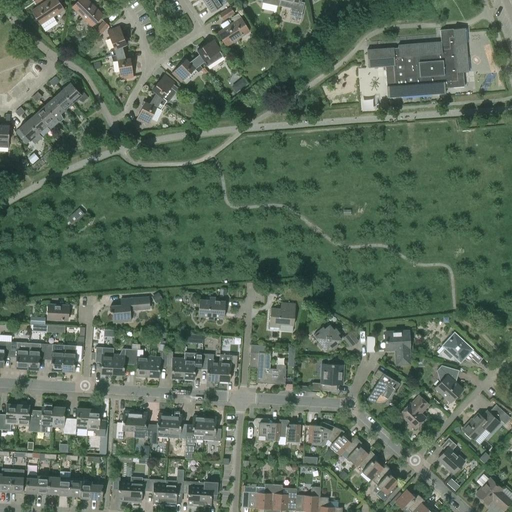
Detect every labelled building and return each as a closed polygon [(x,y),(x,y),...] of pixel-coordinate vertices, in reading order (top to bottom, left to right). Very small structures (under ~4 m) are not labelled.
[(64,9),(58,0),(51,0),(45,4),(42,4),(38,7),(39,8),(33,12),(32,11),(43,28),(55,20),(53,16),(58,12),(58,11),(63,8),(63,9),(64,9)] [(91,5),(85,0),(78,0),(72,7),(73,7),(73,6),(78,11),(77,11),(82,16),(78,19),(79,20),(83,15),(87,18),(86,19),(93,25),(92,26),(92,27),(103,16),(103,15),(102,16),(96,11),(97,10),(94,6),(91,5)] [(202,0),(211,13),(222,6),(218,0),(202,0)] [(280,0),(279,6),(297,10),(301,11),(301,10),(302,10),(304,1),(303,1),(302,0),(280,0)] [(231,8),(220,15),(223,20),(234,13),(231,8)] [(231,18),(234,23),(231,25),(231,27),(219,34),(218,33),(217,33),(226,46),(226,45),(231,42),(231,43),(237,39),(236,37),(239,35),(240,36),(248,31),(249,32),(249,31),(241,18),(238,14),(231,18)] [(104,21),(95,31),(100,35),(109,26),(104,21)] [(110,51),(111,56),(124,53),(122,46),(126,45),(119,27),(107,31),(114,49),(110,51)] [(468,72),(466,43),(465,28),(440,30),(441,42),(398,46),(398,48),(393,48),(367,50),(368,68),(385,66),(388,98),(445,94),(446,85),(462,84),(460,73),(468,72)] [(199,54),(194,59),(203,69),(206,66),(207,67),(223,57),(219,52),(220,51),(213,40),(197,50),(199,54)] [(126,59),(124,53),(111,56),(113,62),(117,61),(120,80),(133,78),(130,58),(126,59)] [(181,82),(183,81),(186,84),(198,73),(203,69),(194,59),(189,63),(186,59),(172,73),(181,82)] [(156,93),(153,98),(164,105),(166,102),(168,103),(176,92),(170,88),(175,83),(164,75),(152,90),(156,93)] [(83,92),(80,94),(70,82),(69,83),(70,84),(62,90),(73,103),(77,99),(82,102),(88,97),(83,92)] [(64,110),(73,103),(62,90),(53,98),(64,110)] [(64,110),(53,98),(45,106),(56,118),(59,122),(63,118),(60,114),(64,110)] [(160,110),(164,105),(153,98),(149,104),(145,102),(136,120),(148,125),(156,108),(160,110)] [(45,106),(36,113),(47,125),(51,130),(59,122),(56,118),(45,106)] [(36,113),(28,121),(39,133),(47,125),(36,113)] [(31,140),(39,133),(28,121),(20,128),(20,127),(19,128),(30,141),(31,140)] [(0,147),(8,148),(10,125),(8,125),(0,124),(0,147)] [(32,164),(38,159),(33,153),(27,158),(32,164)] [(159,290),(154,293),(158,300),(163,297),(159,290)] [(121,305),(110,306),(110,313),(112,313),(113,322),(130,321),(130,310),(149,309),(148,297),(120,299),(121,305)] [(215,298),(209,297),(209,300),(199,300),(198,316),(208,316),(208,320),(214,320),(214,317),(224,318),(225,301),(215,301),(215,298)] [(289,310),(271,308),(269,329),(279,330),(280,325),(293,326),(295,304),(289,304),(289,310)] [(48,305),(48,319),(67,320),(68,306),(48,305)] [(338,346),(337,344),(341,340),(337,335),(339,334),(335,328),(333,330),(329,325),(325,329),(323,327),(318,331),(319,333),(315,337),(319,342),(317,343),(321,348),(323,347),(327,352),(331,348),(333,350),(338,346)] [(409,358),(409,357),(409,349),(408,331),(385,332),(385,342),(389,342),(390,350),(397,349),(397,353),(396,353),(396,358),(396,359),(396,360),(397,361),(398,362),(399,363),(400,363),(401,364),(402,364),(403,364),(404,364),(405,363),(406,363),(407,362),(408,361),(409,360),(409,359),(409,358)] [(350,332),(343,338),(351,347),(358,342),(350,332)] [(482,359),(472,350),(473,349),(454,332),(441,346),(444,348),(437,356),(453,360),(455,358),(460,363),(468,355),(477,364),(482,359)] [(372,343),(374,343),(375,337),(367,337),(366,350),(372,350),(372,343)] [(0,367),(3,368),(4,354),(11,355),(11,342),(5,341),(0,341),(0,367)] [(15,368),(27,369),(29,343),(11,342),(11,355),(16,355),(15,368)] [(40,356),(46,357),(47,344),(29,343),(27,369),(39,370),(40,356)] [(51,371),(63,371),(64,351),(63,351),(52,351),(53,344),(47,344),(46,357),(52,357),(51,371)] [(64,351),(63,371),(74,372),(75,358),(81,359),(82,346),(63,345),(63,351),(64,351)] [(100,374),(112,374),(114,354),(107,354),(108,348),(96,347),(95,360),(101,360),(100,374)] [(143,350),(137,350),(137,347),(131,347),(131,349),(132,349),(131,362),(136,362),(136,376),(148,377),(149,357),(142,356),(143,350)] [(132,349),(131,349),(125,349),(122,349),(119,355),(114,354),(112,374),(124,375),(124,362),(131,362),(132,349)] [(160,357),(149,357),(148,377),(159,377),(160,364),(166,364),(167,351),(160,351),(160,357)] [(173,352),(167,351),(166,364),(172,364),(171,378),(183,379),(184,359),(172,358),(173,352)] [(195,359),(184,359),(183,379),(194,379),(195,366),(202,366),(202,354),(196,353),(195,359)] [(258,353),(250,353),(249,367),(257,367),(257,383),(284,384),(285,365),(276,365),(276,369),(269,369),(270,353),(258,353)] [(214,354),(202,354),(202,366),(207,367),(206,380),(218,381),(220,361),(219,361),(213,360),(214,354)] [(237,356),(231,355),(219,355),(219,361),(220,361),(218,381),(230,381),(230,368),(236,368),(237,356)] [(330,391),(330,384),(342,385),(344,365),(322,364),(324,364),(323,383),(312,383),(312,390),(330,391)] [(435,388),(451,402),(463,389),(452,379),(453,377),(457,378),(459,370),(441,365),(436,371),(440,383),(435,388)] [(388,399),(388,398),(393,390),(395,392),(400,384),(377,370),(374,376),(379,379),(366,399),(373,404),(375,402),(376,403),(378,403),(380,403),(381,403),(382,403),(383,402),(384,402),(385,402),(386,400),(388,399)] [(419,396),(411,405),(409,403),(400,414),(415,428),(425,418),(420,413),(428,405),(419,396)] [(19,405),(18,405),(17,424),(28,425),(28,431),(34,432),(35,419),(29,419),(30,405),(27,405),(26,402),(20,402),(19,405)] [(18,405),(6,404),(5,417),(0,417),(0,429),(10,430),(11,424),(17,424),(18,405)] [(34,432),(40,432),(51,433),(51,427),(52,427),(53,407),(52,407),(51,404),(45,404),(44,406),(41,406),(41,420),(35,419),(34,432)] [(65,407),(53,407),(52,427),(63,427),(63,434),(70,434),(70,421),(64,421),(65,407)] [(76,428),(87,429),(88,429),(89,409),(77,408),(76,422),(70,421),(70,434),(75,434),(76,428)] [(100,410),(89,409),(88,429),(87,429),(87,431),(93,431),(96,436),(105,436),(105,423),(99,423),(100,410)] [(123,431),(134,431),(135,412),(124,411),(123,423),(117,422),(116,438),(122,439),(123,431)] [(487,426),(490,429),(497,421),(487,411),(481,417),(478,414),(469,423),(468,422),(462,429),(474,440),(487,426)] [(146,413),(135,412),(134,431),(145,432),(144,436),(151,437),(152,425),(146,424),(146,413)] [(151,437),(157,437),(168,438),(170,414),(158,413),(158,425),(152,425),(151,437)] [(181,415),(170,414),(168,438),(179,438),(185,439),(186,427),(180,426),(181,415)] [(500,420),(505,424),(510,418),(505,414),(500,420)] [(196,439),(203,440),(204,416),(193,415),(192,427),(186,427),(185,439),(186,439),(185,453),(193,453),(193,443),(195,443),(196,439)] [(216,417),(204,416),(203,440),(220,441),(221,429),(215,429),(216,417)] [(256,427),(258,427),(258,435),(265,436),(265,440),(278,441),(279,437),(278,437),(279,423),(269,423),(269,419),(268,419),(257,418),(256,418),(255,419),(254,420),(254,421),(253,421),(253,424),(254,425),(254,426),(255,427),(256,427)] [(287,420),(280,420),(279,419),(279,423),(278,437),(279,437),(285,437),(285,441),(299,442),(300,424),(289,424),(289,423),(289,422),(289,421),(288,421),(288,420),(287,420)] [(320,424),(320,425),(320,426),(309,425),(308,442),(321,443),(322,439),(327,440),(333,426),(332,426),(323,422),(322,422),(321,422),(321,423),(320,423),(320,424)] [(343,431),(334,427),(333,426),(327,440),(332,444),(329,446),(339,456),(344,450),(350,443),(350,442),(343,436),(344,435),(344,434),(344,433),(344,432),(343,431)] [(361,442),(360,442),(356,438),(355,437),(350,442),(350,443),(344,450),(349,455),(346,458),(356,467),(359,464),(368,454),(368,453),(360,447),(361,446),(362,445),(362,444),(362,443),(361,443),(361,442)] [(437,459),(453,473),(450,476),(451,476),(464,461),(452,450),(456,445),(448,438),(440,447),(445,451),(437,459)] [(376,456),(371,452),(371,451),(370,451),(368,453),(368,454),(359,464),(364,468),(361,471),(371,481),(372,480),(371,480),(383,467),(375,461),(376,460),(376,459),(377,459),(377,458),(377,457),(376,457),(376,456)] [(315,456),(303,455),(303,463),(315,464),(315,456)] [(391,470),(386,465),(385,465),(383,467),(371,480),(372,480),(377,485),(376,485),(381,489),(376,494),(384,501),(396,488),(394,486),(398,482),(390,474),(391,474),(391,473),(392,473),(392,472),(392,471),(391,471),(391,470)] [(0,491),(11,492),(13,469),(1,468),(1,474),(0,491)] [(13,469),(11,492),(22,493),(24,470),(13,469)] [(25,493),(37,494),(38,476),(26,475),(25,493)] [(49,477),(38,476),(37,494),(48,494),(49,477)] [(60,477),(49,477),(48,494),(59,495),(60,477)] [(71,478),(60,477),(59,495),(70,496),(71,478)] [(118,501),(130,502),(131,482),(120,481),(120,477),(113,477),(113,489),(119,489),(118,501)] [(182,493),(183,481),(183,477),(177,477),(176,481),(166,480),(164,504),(175,504),(176,493),(182,493)] [(71,478),(70,496),(79,496),(80,496),(81,481),(81,479),(71,478)] [(493,499),(496,501),(495,502),(503,510),(511,502),(500,491),(502,489),(490,478),(476,494),(487,505),(493,499)] [(141,483),(131,482),(130,502),(141,502),(141,491),(148,491),(149,479),(142,479),(141,483)] [(166,480),(149,479),(148,491),(153,491),(153,503),(164,504),(166,480)] [(211,483),(200,482),(199,506),(210,507),(211,495),(217,495),(218,479),(211,479),(211,483)] [(92,482),(81,481),(80,496),(79,496),(79,499),(91,499),(92,482)] [(187,505),(199,506),(200,482),(183,481),(182,493),(188,493),(187,505)] [(103,482),(92,482),(91,499),(102,500),(103,482)] [(263,511),(265,511),(271,511),(273,484),(264,484),(264,487),(256,487),(256,492),(244,492),(244,485),(241,485),(240,503),(242,504),(242,505),(248,505),(248,508),(263,509),(263,511)] [(282,485),(273,484),(271,511),(280,511),(280,510),(294,511),(295,495),(296,495),(296,489),(282,488),(282,485)] [(309,511),(318,511),(319,497),(320,497),(320,487),(311,487),(311,496),(296,495),(295,495),(294,511),(310,511),(309,511)] [(414,496),(406,489),(402,494),(400,492),(389,503),(392,506),(395,502),(405,511),(412,511),(422,503),(424,501),(424,500),(419,495),(418,495),(417,495),(416,495),(415,495),(414,496)] [(341,511),(342,508),(327,507),(328,498),(320,497),(319,497),(318,511),(341,511)] [(436,511),(434,509),(433,509),(432,509),(431,509),(430,509),(429,510),(422,503),(412,511),(436,511)]
